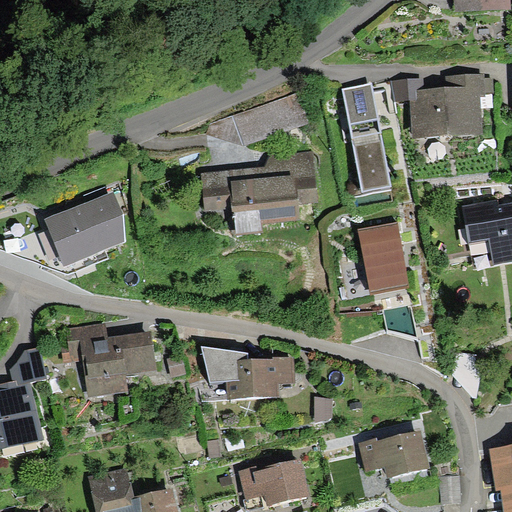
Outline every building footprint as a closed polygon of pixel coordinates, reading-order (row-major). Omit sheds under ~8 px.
[(505,15),(505,0),(451,0),(452,16),(505,15)] [(370,88),(342,93),(361,196),(389,190),(370,88)] [(294,94),(227,116),(238,151),(306,129),(294,94)] [(417,99),(420,139),(477,135),(475,95),(417,99)] [(307,161),(205,175),(213,234),(315,220),(307,161)] [(109,202),(53,224),(69,267),(126,246),(109,202)] [(511,204),(461,213),(471,268),(511,261),(511,204)] [(402,220),(353,226),(361,292),(410,286),(402,220)] [(142,339),(65,346),(70,394),(147,387),(142,339)] [(292,363),(244,365),(245,400),(278,398),(277,384),(293,383),(292,363)] [(28,397),(0,402),(0,467),(41,459),(28,397)] [(334,403),(315,404),(316,428),(335,427),(334,403)] [(414,440),(358,452),(367,493),(423,481),(414,440)] [(511,511),(511,453),(498,455),(506,511),(511,511)] [(298,469),(237,483),(243,511),(294,511),(307,509),(298,469)] [(170,511),(166,482),(88,494),(90,511),(170,511)]
